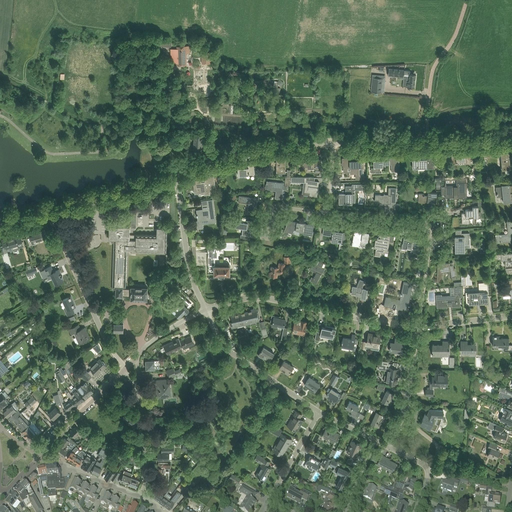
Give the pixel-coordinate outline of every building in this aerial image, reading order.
[(187,65),(186,53),(190,53),(190,45),(178,46),(178,48),(171,49),(172,63),(178,63),(178,65),(187,65)] [(211,63),(211,52),(202,53),(202,57),(203,57),(204,63),(211,63)] [(414,87),(416,75),(410,74),(410,71),(389,68),(388,75),(400,76),(400,79),(403,79),(403,86),(414,87)] [(384,92),(386,76),(373,74),(371,91),(384,92)] [(169,91),(163,95),(171,109),(177,105),(169,91)] [(201,156),(203,134),(195,133),(193,156),(201,156)] [(499,153),(499,149),(481,151),(481,157),(501,156),(502,170),(510,169),(509,152),(499,153)] [(452,165),(473,163),(472,151),(451,153),(452,165)] [(422,159),(412,159),(413,168),(418,168),(422,168),(422,169),(435,169),(434,156),(424,156),(424,157),(424,158),(422,158),(422,159)] [(313,159),(313,157),(307,157),(307,162),(306,162),(305,162),(305,163),(304,163),(304,164),(304,165),(304,166),(305,166),(306,166),(308,167),(308,168),(312,168),(312,169),(313,169),(313,168),(315,168),(315,172),(322,172),(322,159),(313,159)] [(379,157),(374,157),(374,158),(375,160),(375,167),(383,167),(383,165),(390,165),(391,165),(391,168),(391,171),(391,172),(399,172),(399,157),(389,157),(389,158),(379,158),(379,157)] [(268,163),(268,165),(271,166),(276,166),(276,172),(279,172),(285,172),(285,163),(285,158),(268,158),(268,163)] [(358,158),(343,158),(344,164),(345,164),(345,167),(351,167),(352,171),(357,171),(357,177),(363,177),(363,162),(358,162),(358,158)] [(238,175),(254,174),(254,165),(244,166),(244,168),(238,168),(238,175)] [(195,184),(193,185),(194,193),(199,192),(200,192),(200,193),(205,192),(206,195),(210,194),(210,192),(213,191),(213,189),(214,188),(214,186),(215,186),(215,183),(214,178),(207,179),(207,176),(198,177),(199,180),(194,181),(195,184)] [(291,177),(291,182),(305,182),(304,184),(306,184),(304,192),(310,193),(309,195),(317,197),(319,182),(309,180),(309,177),(291,177)] [(467,197),(467,178),(457,178),(457,183),(457,186),(454,186),(445,186),(445,198),(454,197),(457,197),(457,198),(458,198),(458,197),(467,197)] [(282,199),(282,194),(284,182),(267,181),(266,184),(268,184),(268,190),(276,191),(275,198),(282,199)] [(363,184),(352,184),(352,186),(346,186),(346,191),(342,191),(342,193),(339,193),(339,204),(352,204),(352,193),(355,193),(355,190),(363,190),(363,184)] [(502,187),(496,187),(497,196),(503,195),(504,202),(505,202),(509,202),(510,203),(511,202),(511,194),(510,194),(510,192),(511,191),(511,185),(511,186),(510,186),(509,184),(501,185),(502,187)] [(395,209),(397,188),(389,188),(388,195),(379,195),(375,195),(375,200),(379,200),(379,203),(388,204),(387,208),(395,209)] [(428,192),(428,195),(424,195),(424,194),(419,193),(418,202),(429,203),(429,202),(434,202),(434,197),(437,197),(437,192),(428,192)] [(257,207),(258,199),(258,198),(239,196),(238,202),(248,204),(247,213),(255,214),(257,207)] [(216,222),(213,200),(202,201),(203,207),(204,209),(197,210),(197,215),(197,217),(198,217),(198,221),(197,221),(197,227),(198,227),(198,228),(203,228),(202,221),(209,220),(209,223),(216,222)] [(465,213),(461,213),(462,224),(467,224),(469,223),(469,218),(471,218),(479,217),(481,217),(481,214),(481,212),(478,212),(478,206),(472,206),(472,209),(470,209),(465,209),(465,213)] [(246,223),(235,221),(235,227),(243,228),(242,235),(247,235),(252,236),(253,233),(249,232),(250,229),(249,229),(250,225),(251,225),(254,226),(254,221),(255,221),(255,220),(246,220),(247,220),(246,223)] [(304,231),(305,229),(306,223),(289,221),(285,230),(292,233),(294,230),(304,231)] [(502,235),(495,235),(496,242),(502,242),(503,241),(503,242),(511,241),(511,224),(511,222),(511,221),(507,222),(507,228),(509,228),(509,232),(507,235),(505,235),(505,234),(502,235)] [(109,239),(112,239),(112,240),(111,240),(111,241),(111,242),(112,243),(114,243),(114,244),(113,244),(113,247),(114,247),(112,289),(116,289),(116,296),(123,297),(123,296),(131,296),(131,299),(147,300),(147,299),(150,299),(150,292),(148,292),(148,288),(136,287),(136,286),(135,285),(133,285),(132,286),(132,287),(132,288),(126,288),(127,249),(136,250),(136,251),(136,253),(148,253),(148,252),(158,252),(166,252),(167,227),(157,227),(157,235),(136,234),(136,235),(130,235),(130,224),(109,224),(109,239)] [(341,243),(343,232),(337,231),(338,229),(336,229),(336,228),(324,226),(322,235),(326,235),(326,234),(332,235),(331,241),(341,243)] [(47,238),(45,230),(39,232),(39,230),(37,231),(36,231),(32,232),(34,236),(30,237),(33,245),(36,243),(35,241),(47,238)] [(363,233),(354,231),(352,245),(359,246),(359,244),(365,245),(364,247),(366,247),(367,241),(368,241),(369,233),(363,232),(363,233)] [(461,236),(455,237),(455,244),(455,250),(455,252),(459,252),(465,251),(465,250),(465,247),(465,244),(466,244),(469,244),(469,239),(469,233),(461,233),(461,236)] [(375,240),(374,248),(376,249),(375,255),(380,256),(381,251),(380,251),(380,250),(388,251),(389,241),(393,242),(394,236),(390,236),(382,234),(381,241),(377,240),(375,240)] [(7,239),(2,240),(5,251),(10,250),(10,251),(19,248),(19,247),(23,246),(21,238),(17,239),(16,237),(7,239)] [(418,257),(421,240),(404,237),(403,242),(403,244),(402,244),(401,249),(407,250),(407,248),(411,249),(410,256),(413,257),(418,257)] [(208,266),(214,266),(214,274),(219,274),(219,275),(221,276),(223,276),(225,275),(225,274),(229,274),(229,269),(229,264),(215,264),(215,257),(213,257),(213,252),(215,252),(215,244),(208,244),(208,266)] [(511,253),(495,254),(495,258),(501,259),(501,260),(505,261),(504,264),(507,273),(511,273),(511,253)] [(312,262),(309,269),(316,273),(314,277),(313,277),(311,277),(310,280),(312,281),(316,283),(318,280),(319,281),(321,276),(324,268),(321,267),(323,263),(319,261),(317,265),(312,262)] [(454,268),(453,262),(438,265),(437,282),(443,282),(443,272),(450,271),(452,280),(456,279),(455,276),(456,276),(455,268),(454,268)] [(269,272),(269,275),(270,275),(270,276),(277,277),(278,273),(283,274),(284,269),(285,264),(279,263),(278,268),(272,267),(271,267),(271,271),(271,272),(269,272)] [(46,271),(45,272),(47,276),(48,279),(52,277),(53,278),(55,284),(56,284),(63,281),(62,277),(63,276),(62,276),(59,270),(54,272),(51,266),(45,269),(46,271)] [(31,269),(26,271),(28,275),(29,275),(29,276),(33,275),(32,273),(37,272),(36,267),(31,269)] [(363,288),(364,281),(360,279),(357,287),(353,286),(351,293),(361,296),(360,299),(365,300),(367,293),(368,290),(368,289),(363,288)] [(511,280),(507,280),(507,287),(506,287),(502,288),(503,289),(503,291),(503,295),(510,295),(510,296),(511,296),(511,298),(511,297),(511,280)] [(385,305),(393,307),(393,308),(394,309),(395,309),(395,308),(396,306),(398,307),(398,308),(406,310),(406,309),(407,306),(408,306),(410,296),(411,290),(412,290),(411,290),(413,283),(404,281),(402,289),(401,293),(400,293),(400,294),(399,294),(399,295),(400,295),(400,296),(401,296),(400,300),(387,297),(387,300),(385,305)] [(487,292),(488,292),(487,282),(478,282),(479,291),(465,292),(465,296),(474,295),(473,293),(480,292),(480,286),(486,286),(487,292)] [(441,294),(436,294),(437,308),(449,307),(448,302),(451,302),(452,306),(460,306),(460,297),(463,297),(462,286),(454,287),(455,293),(451,293),(451,295),(442,296),(441,294)] [(474,295),(465,296),(466,304),(478,304),(478,303),(480,302),(482,302),(487,302),(487,298),(488,298),(488,292),(487,292),(486,286),(480,286),(480,292),(473,293),(474,295)] [(186,312),(189,309),(187,307),(190,304),(179,293),(174,298),(179,302),(172,309),(171,310),(171,311),(175,314),(176,314),(177,313),(180,316),(185,311),(186,312)] [(68,315),(70,314),(75,312),(72,308),(76,306),(71,296),(63,300),(67,309),(65,310),(68,315)] [(257,312),(256,308),(252,309),(252,310),(243,313),(246,324),(259,321),(258,318),(260,318),(258,312),(257,312)] [(232,328),(237,326),(246,324),(243,313),(231,315),(232,322),(230,322),(232,328)] [(272,315),(271,321),(272,321),(271,326),(277,328),(277,327),(280,328),(280,325),(284,326),(284,324),(285,319),(278,318),(279,317),(272,315)] [(307,322),(295,319),(292,332),(304,334),(307,322)] [(83,328),(80,322),(74,325),(74,326),(72,327),(71,326),(55,334),(57,339),(67,334),(68,337),(72,335),(77,345),(76,346),(78,351),(88,346),(86,341),(91,340),(85,327),(83,328)] [(114,332),(123,332),(123,324),(114,324),(114,332)] [(317,331),(315,339),(320,340),(321,334),(322,334),(331,336),(333,336),(334,332),(335,332),(336,328),(325,326),(325,327),(322,327),(321,332),(317,331)] [(362,341),(361,347),(364,348),(365,346),(369,347),(379,348),(379,346),(378,346),(379,340),(380,335),(369,333),(368,338),(367,342),(366,342),(366,341),(362,341)] [(237,348),(242,346),(250,342),(248,334),(234,340),(237,348)] [(343,337),(341,346),(349,348),(349,350),(355,351),(357,339),(355,339),(356,335),(352,334),(351,339),(343,337)] [(180,341),(179,338),(163,346),(167,354),(182,346),(182,347),(187,345),(188,347),(195,344),(191,335),(180,341)] [(493,341),(493,346),(498,346),(498,349),(503,349),(503,351),(511,351),(511,344),(508,345),(509,338),(499,338),(499,336),(493,336),(493,341)] [(404,339),(396,338),(395,342),(394,342),(393,341),(389,340),(388,346),(390,347),(389,350),(402,352),(403,345),(406,345),(407,338),(404,339)] [(449,356),(449,341),(443,341),(443,345),(433,345),(432,356),(449,356)] [(475,355),(475,349),(475,344),(467,344),(467,341),(461,341),(461,352),(470,352),(470,355),(475,355)] [(269,361),(274,353),(264,347),(258,355),(261,357),(262,356),(269,361)] [(106,366),(100,359),(97,361),(96,360),(89,367),(91,369),(88,372),(86,370),(82,375),(87,380),(92,376),(91,376),(94,373),(97,375),(106,366)] [(155,360),(146,360),(146,369),(149,369),(155,369),(159,369),(159,360),(155,360)] [(387,382),(396,384),(396,382),(397,382),(398,378),(397,377),(398,369),(392,368),(393,365),(388,364),(389,362),(379,360),(378,360),(380,361),(379,365),(380,365),(386,366),(385,368),(389,368),(389,370),(388,370),(389,370),(388,375),(385,375),(385,381),(384,380),(384,381),(388,381),(387,382)] [(288,374),(291,370),(293,367),(284,361),(279,369),(288,374)] [(0,364),(6,371),(7,370),(9,369),(3,362),(0,364)] [(69,374),(73,372),(71,369),(68,363),(64,365),(67,369),(69,374)] [(175,371),(173,368),(169,369),(166,370),(167,374),(169,378),(176,375),(175,371)] [(65,380),(63,376),(60,371),(56,374),(60,382),(65,380)] [(340,378),(334,374),(329,383),(333,386),(338,377),(340,379),(340,378)] [(430,379),(430,384),(433,384),(447,385),(447,379),(448,379),(448,376),(447,376),(447,374),(442,374),(437,374),(437,376),(434,376),(432,376),(432,379),(430,379)] [(309,377),(307,381),(304,385),(315,391),(320,384),(309,377)] [(167,383),(166,379),(154,380),(154,387),(156,387),(157,398),(162,398),(168,397),(168,395),(171,395),(170,383),(167,383)] [(93,392),(86,382),(81,386),(83,389),(84,391),(85,391),(87,393),(86,393),(88,396),(93,392)] [(84,391),(83,389),(81,386),(77,388),(80,392),(85,399),(88,396),(86,393),(87,393),(85,391),(84,391)] [(511,391),(500,386),(498,390),(500,391),(498,396),(504,399),(505,397),(510,399),(507,406),(511,408),(511,391)] [(75,387),(71,390),(74,393),(76,396),(78,399),(78,400),(80,403),(85,399),(82,395),(77,389),(75,387)] [(328,395),(327,396),(330,398),(329,400),(334,403),(335,401),(337,403),(340,397),(343,399),(346,394),(344,392),(342,395),(331,389),(328,394),(327,394),(328,395)] [(390,405),(392,401),(391,400),(394,393),(387,390),(382,401),(390,405)] [(3,393),(1,391),(0,392),(0,402),(5,398),(8,396),(5,392),(3,393)] [(69,391),(67,393),(68,395),(71,399),(76,406),(80,403),(78,400),(78,399),(76,396),(74,393),(72,395),(71,393),(69,391)] [(4,407),(6,406),(8,404),(7,403),(8,402),(5,398),(0,402),(0,408),(3,406),(4,407)] [(67,412),(76,406),(71,399),(64,404),(67,412)] [(7,407),(3,411),(9,417),(12,421),(13,420),(21,413),(18,410),(17,410),(20,407),(19,406),(15,401),(12,404),(11,403),(7,407)] [(350,415),(357,419),(360,413),(357,411),(359,406),(350,402),(347,408),(352,411),(350,415)] [(54,419),(60,413),(54,406),(48,412),(54,419)] [(502,416),(500,420),(507,423),(506,424),(511,426),(511,423),(511,411),(509,410),(505,408),(502,407),(500,411),(503,412),(502,416)] [(428,415),(424,413),(420,424),(430,427),(429,429),(435,431),(438,424),(436,423),(438,419),(443,419),(444,410),(430,409),(428,415)] [(297,431),(303,420),(300,418),(302,414),(296,411),(287,426),(297,431)] [(385,416),(381,413),(377,411),(371,423),(379,427),(383,418),(384,419),(385,416)] [(23,431),(30,424),(21,413),(13,420),(23,431)] [(135,421),(135,418),(130,413),(126,413),(124,415),(124,418),(129,423),(133,424),(132,424),(136,428),(139,424),(136,421),(135,421)] [(23,431),(21,432),(30,441),(38,434),(41,432),(40,431),(33,423),(32,421),(30,424),(23,431)] [(503,432),(504,428),(490,421),(488,427),(493,429),(494,428),(494,430),(496,431),(493,436),(495,437),(495,438),(500,441),(501,440),(504,441),(505,440),(507,438),(506,437),(508,434),(503,432)] [(279,436),(283,430),(273,424),(269,431),(279,436)] [(76,427),(70,433),(75,437),(77,435),(78,435),(79,434),(81,435),(83,437),(84,436),(86,438),(86,437),(89,434),(81,428),(79,430),(76,427)] [(326,429),(324,428),(322,432),(323,433),(322,436),(335,442),(339,434),(336,432),(335,433),(326,429)] [(286,450),(292,439),(283,434),(281,437),(274,450),(281,455),(285,449),(286,450)] [(69,436),(67,439),(74,445),(75,446),(77,444),(76,443),(69,436)] [(56,449),(55,450),(62,455),(64,457),(68,451),(69,452),(74,445),(65,438),(60,445),(59,444),(55,448),(56,449)] [(362,445),(352,441),(350,445),(351,445),(348,452),(352,454),(350,458),(356,460),(357,455),(356,455),(359,449),(360,449),(362,445)] [(497,458),(500,451),(496,449),(497,445),(490,442),(488,447),(491,448),(487,456),(492,458),(493,456),(497,458)] [(252,453),(255,447),(250,444),(242,451),(246,454),(248,451),(252,453)] [(103,446),(99,453),(102,455),(106,449),(106,448),(107,448),(103,445),(103,446)] [(70,454),(67,458),(73,461),(77,455),(82,450),(81,450),(81,451),(76,446),(73,449),(70,454)] [(160,453),(158,453),(158,460),(169,459),(169,453),(168,451),(174,451),(174,447),(161,447),(161,452),(162,452),(162,453),(160,453)] [(106,461),(111,452),(106,449),(102,455),(100,457),(106,461)] [(83,451),(82,450),(77,455),(73,461),(73,462),(75,464),(76,463),(78,465),(86,454),(86,453),(84,452),(83,451)] [(118,461),(120,457),(112,452),(107,460),(110,462),(113,458),(118,461)] [(199,452),(193,460),(196,462),(202,455),(199,452)] [(88,453),(84,459),(88,462),(85,467),(89,470),(96,459),(88,453)] [(262,485),(266,479),(265,479),(271,468),(268,466),(270,462),(257,454),(254,459),(262,464),(256,476),(265,481),(262,485)] [(377,464),(377,465),(380,466),(381,464),(384,465),(383,467),(392,471),(396,463),(387,459),(388,458),(382,455),(378,461),(377,464)] [(332,459),(328,458),(325,456),(321,462),(314,458),(310,456),(309,458),(308,458),(308,459),(306,463),(310,465),(308,468),(312,470),(314,467),(317,470),(321,464),(327,468),(328,468),(329,464),(332,459)] [(338,462),(337,461),(332,459),(329,464),(336,467),(334,471),(341,475),(336,486),(342,488),(350,471),(339,466),(341,463),(338,462)] [(99,474),(101,470),(102,468),(101,468),(103,464),(97,461),(95,465),(92,471),(99,474)] [(158,478),(158,479),(164,479),(164,478),(165,478),(165,480),(169,480),(169,472),(166,472),(166,469),(166,467),(171,468),(171,463),(158,463),(158,467),(158,472),(158,474),(158,478)] [(46,467),(47,482),(48,490),(55,489),(56,490),(59,490),(61,490),(65,490),(69,479),(60,480),(60,474),(60,469),(59,469),(57,469),(56,466),(46,467)] [(46,467),(37,469),(39,476),(41,476),(41,477),(41,478),(40,479),(37,479),(38,485),(39,491),(41,497),(43,496),(42,491),(41,487),(41,484),(40,483),(45,482),(47,482),(46,467)] [(115,481),(120,473),(117,470),(115,473),(111,470),(105,479),(109,482),(111,479),(115,481)] [(122,476),(121,481),(129,484),(131,477),(132,474),(124,471),(123,474),(122,476)] [(30,483),(37,477),(36,476),(33,472),(26,479),(30,483)] [(238,483),(241,479),(232,473),(228,479),(232,482),(233,480),(238,483)] [(392,489),(391,491),(398,494),(401,495),(402,492),(403,492),(407,494),(408,490),(412,492),(417,478),(409,475),(409,476),(407,482),(406,486),(404,485),(404,486),(399,484),(395,483),(394,485),(393,488),(392,489)] [(136,487),(139,480),(131,477),(129,484),(136,487)] [(82,487),(79,486),(81,482),(75,479),(69,492),(77,496),(79,493),(82,487)] [(456,488),(457,487),(459,482),(449,479),(447,483),(443,481),(441,490),(451,493),(453,487),(456,488)] [(25,493),(29,499),(34,497),(34,496),(29,486),(27,485),(23,481),(19,486),(25,493)] [(82,498),(78,505),(81,509),(84,502),(85,500),(87,497),(90,491),(87,490),(89,486),(83,483),(82,487),(79,493),(82,495),(80,497),(82,498)] [(164,495),(159,502),(163,504),(164,505),(166,502),(167,502),(169,499),(170,497),(172,495),(171,495),(168,493),(170,490),(172,492),(176,486),(175,486),(173,484),(168,490),(166,493),(164,495)] [(163,491),(164,490),(163,490),(165,488),(161,485),(159,487),(161,488),(159,490),(159,489),(158,491),(156,489),(151,496),(159,502),(164,495),(161,493),(163,490),(163,491)] [(376,488),(373,487),(369,485),(366,491),(365,491),(362,497),(371,501),(376,488)] [(25,508),(31,504),(29,499),(25,493),(19,486),(14,492),(20,497),(19,498),(22,503),(25,508)] [(242,486),(238,492),(242,494),(242,493),(246,495),(245,496),(247,497),(242,505),(244,506),(241,510),(243,511),(244,511),(245,511),(244,511),(249,511),(256,502),(253,500),(251,499),(254,493),(252,492),(242,486)] [(185,496),(191,490),(188,487),(182,493),(185,496)] [(389,497),(391,491),(387,489),(381,487),(380,490),(384,492),(383,494),(389,497)] [(93,504),(98,496),(95,494),(97,490),(91,488),(87,497),(90,499),(88,502),(93,504)] [(300,493),(291,488),(291,490),(287,497),(299,504),(301,499),(307,502),(311,494),(302,489),(300,493)] [(55,489),(48,490),(48,491),(48,493),(48,495),(48,498),(49,498),(50,501),(56,500),(55,497),(56,497),(56,490),(55,489)] [(166,502),(164,505),(170,509),(175,503),(181,494),(177,491),(170,500),(169,499),(167,502),(166,502)] [(389,497),(392,498),(396,500),(398,494),(391,491),(389,497)] [(488,494),(489,494),(487,508),(494,509),(495,504),(499,504),(500,495),(491,494),(491,491),(488,491),(488,494)] [(62,506),(64,501),(64,500),(65,499),(67,494),(62,492),(60,499),(61,499),(59,505),(62,506)] [(13,493),(5,503),(11,508),(19,498),(13,493)] [(112,501),(109,500),(111,496),(105,494),(101,503),(104,505),(103,508),(107,510),(114,498),(112,501)] [(321,510),(320,511),(331,511),(334,506),(335,506),(339,499),(334,497),(332,496),(327,494),(326,499),(326,500),(325,500),(324,501),(324,502),(324,503),(324,504),(325,504),(323,510),(322,511),(321,510)] [(34,497),(29,499),(31,504),(36,511),(35,511),(42,511),(34,497)] [(119,500),(114,498),(107,510),(108,510),(109,507),(112,509),(110,511),(116,511),(120,506),(117,504),(119,500)] [(74,508),(70,511),(83,511),(81,509),(78,505),(77,503),(74,502),(72,504),(74,505),(73,506),(74,508)] [(404,511),(407,505),(399,502),(397,509),(396,511),(404,511)] [(130,508),(127,507),(126,509),(124,511),(134,511),(138,505),(132,503),(130,508)]
